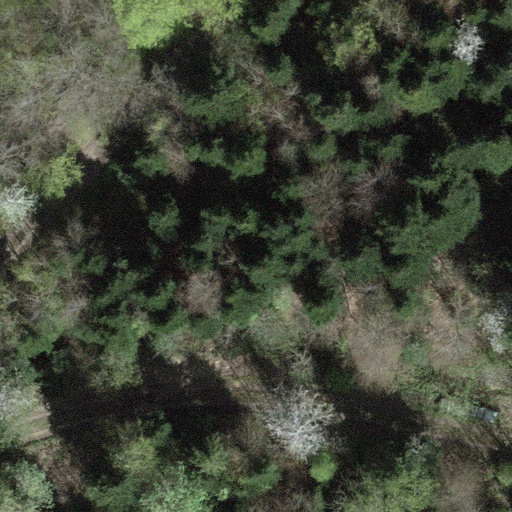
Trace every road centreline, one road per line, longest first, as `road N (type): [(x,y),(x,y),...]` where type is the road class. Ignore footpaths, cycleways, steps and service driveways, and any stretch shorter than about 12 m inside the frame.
road 1 (track): [(0,424),(81,404),(190,399),(296,406),(511,446)]
road 2 (track): [(0,258),(231,0)]
